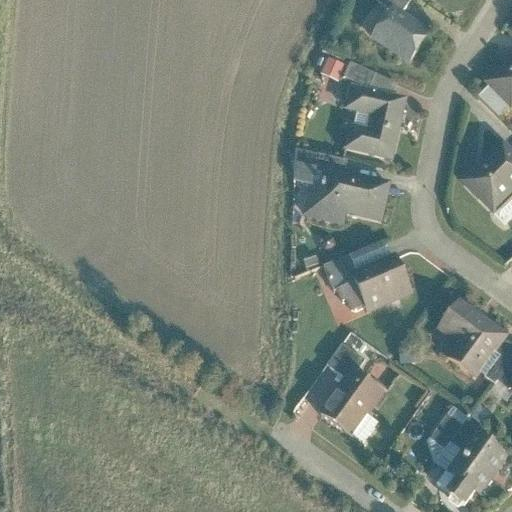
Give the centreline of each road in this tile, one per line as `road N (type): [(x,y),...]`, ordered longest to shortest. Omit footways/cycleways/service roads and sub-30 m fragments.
road 1 (residential): [(500,0),(453,91),(424,197),(442,246),(511,300)]
road 2 (track): [(0,262),(264,433),(284,435)]
road 3 (residential): [(284,435),(386,511)]
